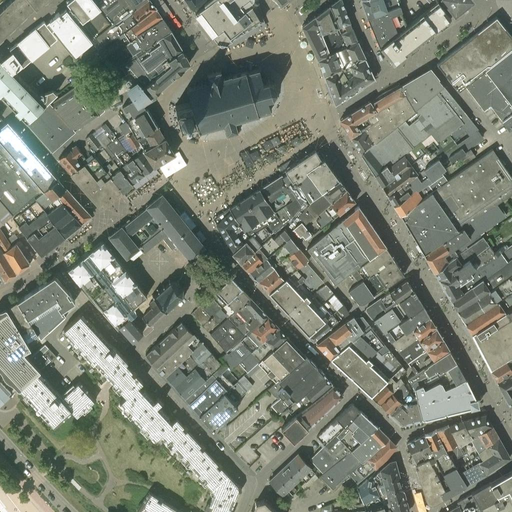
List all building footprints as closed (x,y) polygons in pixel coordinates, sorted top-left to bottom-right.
[(10,0),(0,10),(0,42),(4,39),(3,38),(8,33),(9,34),(16,28),(15,27),(20,22),(21,23),(27,17),(26,16),(30,12),(34,8),(36,9),(42,4),(47,2),(48,0),(10,0)] [(91,0),(113,26),(145,0),(91,0)] [(145,0),(113,26),(119,35),(155,8),(154,7),(149,0),(145,0)] [(185,0),(194,11),(206,0),(185,0)] [(206,0),(194,11),(216,40),(217,40),(225,42),(226,42),(263,19),(261,16),(262,16),(259,7),(256,3),(257,2),(256,0),(206,0)] [(341,0),(335,0),(329,5),(340,34),(341,33),(352,27),(341,0)] [(397,0),(361,0),(367,18),(400,7),(397,0)] [(456,12),(459,12),(469,5),(469,0),(442,0),(453,13),(455,11),(456,12)] [(437,2),(407,26),(379,47),(393,64),(450,18),(437,2)] [(329,5),(314,16),(318,25),(324,40),(331,37),(340,34),(329,5)] [(400,7),(367,18),(379,47),(407,26),(402,12),(400,7)] [(156,9),(155,8),(119,35),(126,44),(130,41),(135,37),(162,18),(156,9)] [(318,25),(314,16),(301,26),(317,59),(330,53),(324,40),(318,25)] [(487,24),(487,25),(436,64),(458,91),(465,86),(511,48),(511,37),(496,17),(489,22),(487,24)] [(162,18),(135,37),(143,48),(171,30),(163,19),(162,18)] [(352,27),(341,33),(342,37),(346,47),(358,42),(357,41),(352,27)] [(171,30),(143,48),(148,54),(139,61),(147,71),(146,71),(151,79),(183,52),(171,30)] [(333,41),(331,37),(324,40),(330,53),(334,52),(344,47),(346,47),(342,37),(333,41)] [(108,47),(112,54),(122,47),(117,41),(108,47)] [(358,42),(346,47),(344,47),(352,64),(365,58),(359,45),(358,42)] [(344,47),(334,52),(340,69),(352,64),(344,47)] [(511,48),(465,86),(478,103),(484,111),(490,106),(501,121),(508,130),(511,127),(511,48)] [(183,52),(151,79),(143,87),(146,90),(148,88),(150,91),(154,94),(159,90),(188,64),(189,61),(183,52)] [(330,53),(317,59),(320,67),(324,76),(340,69),(334,52),(330,53)] [(0,95),(0,96),(1,96),(3,97),(2,98),(3,99),(4,98),(6,100),(5,101),(6,102),(6,101),(8,103),(8,104),(10,106),(11,106),(13,108),(12,108),(13,109),(16,111),(15,111),(16,112),(18,114),(20,117),(21,116),(23,118),(22,119),(23,120),(24,119),(25,121),(25,122),(26,123),(27,122),(48,101),(57,92),(56,92),(52,88),(46,91),(45,98),(43,100),(24,80),(13,70),(3,59),(0,55),(0,95)] [(365,58),(352,64),(340,69),(355,92),(364,86),(375,78),(365,58)] [(193,119),(195,118),(198,131),(198,132),(199,133),(200,131),(203,130),(206,129),(206,132),(208,131),(208,129),(214,127),(214,129),(216,129),(215,126),(223,124),(226,132),(225,134),(226,135),(227,133),(231,132),(235,130),(238,132),(241,128),(240,125),(238,124),(236,125),(235,122),(242,119),(243,121),(245,121),(244,118),(257,114),(259,115),(259,114),(258,113),(263,111),(263,113),(265,113),(264,111),(269,110),(271,111),(271,109),(270,108),(266,97),(271,96),(272,98),(274,97),(272,95),(274,91),(277,91),(277,89),(275,89),(274,87),(273,84),(275,83),(274,81),(272,83),(268,81),(269,78),(267,78),(267,80),(262,81),(261,79),(264,78),(262,72),(260,73),(259,70),(260,68),(259,67),(257,69),(247,72),(247,71),(246,70),(244,72),(232,76),(231,72),(229,73),(230,75),(222,78),(220,71),(221,70),(219,69),(219,71),(208,74),(207,73),(206,74),(207,75),(209,81),(203,83),(202,81),(200,81),(201,84),(196,85),(195,83),(193,84),(194,86),(187,88),(186,89),(190,101),(174,106),(177,115),(179,123),(187,120),(188,121),(190,122),(192,121),(193,119)] [(355,92),(340,69),(324,76),(334,105),(340,101),(355,92)] [(416,77),(400,86),(405,95),(414,109),(443,86),(430,69),(416,77)] [(50,103),(28,123),(27,123),(52,151),(74,131),(99,115),(104,111),(93,98),(96,94),(87,78),(80,83),(75,86),(50,103)] [(108,89),(107,87),(99,91),(110,109),(120,103),(129,118),(146,108),(143,104),(156,96),(154,94),(150,91),(146,94),(141,89),(142,88),(136,81),(132,84),(128,78),(108,89)] [(414,109),(370,145),(360,153),(375,175),(386,166),(387,166),(404,154),(430,134),(438,143),(449,135),(454,130),(460,126),(469,118),(443,86),(414,109)] [(377,100),(371,103),(377,113),(405,95),(400,86),(377,100)] [(370,124),(360,130),(370,145),(414,109),(405,95),(377,113),(367,119),(370,124)] [(369,101),(340,119),(346,131),(350,136),(360,130),(356,124),(366,118),(366,119),(367,119),(377,113),(371,103),(369,101)] [(136,130),(132,132),(125,122),(118,127),(132,148),(134,147),(137,150),(130,156),(132,159),(133,159),(144,151),(145,153),(152,149),(144,137),(158,128),(146,108),(129,118),(136,130)] [(0,201),(12,215),(33,197),(35,199),(42,193),(58,179),(47,167),(7,121),(4,124),(0,127),(0,201)] [(460,126),(454,130),(458,135),(464,131),(460,126)] [(164,139),(158,128),(144,137),(152,149),(145,153),(154,166),(174,154),(165,138),(164,139)] [(360,130),(350,136),(360,153),(370,145),(360,130)] [(445,152),(435,159),(417,173),(402,184),(406,190),(407,189),(410,193),(413,191),(414,192),(427,184),(435,177),(436,176),(441,170),(460,156),(465,153),(463,150),(481,137),(476,130),(475,132),(456,144),(445,152)] [(454,130),(449,135),(452,140),(458,135),(454,130)] [(96,139),(104,148),(120,169),(132,159),(130,156),(111,131),(106,134),(105,132),(96,139)] [(104,148),(96,139),(92,133),(85,138),(97,154),(104,148)] [(430,134),(404,154),(417,173),(435,159),(445,152),(456,144),(452,140),(449,135),(438,143),(430,134)] [(70,150),(59,158),(58,158),(71,173),(88,161),(76,145),(70,150)] [(88,161),(71,173),(101,207),(112,198),(120,192),(130,185),(131,183),(120,169),(104,148),(97,154),(88,161)] [(318,149),(316,151),(315,149),(300,159),(300,158),(296,161),(280,172),(281,174),(302,203),(306,196),(309,200),(321,192),(306,171),(324,158),(318,149)] [(431,191),(419,200),(401,215),(413,233),(424,252),(442,240),(496,204),(511,192),(511,177),(509,173),(506,169),(492,150),(493,150),(492,149),(451,177),(441,185),(431,191)] [(470,149),(465,153),(460,156),(465,163),(475,156),(470,149)] [(144,151),(133,159),(144,174),(154,166),(145,153),(144,151)] [(404,154),(387,166),(393,175),(381,185),(388,195),(402,184),(417,173),(404,154)] [(339,179),(324,158),(306,171),(321,192),(339,179)] [(144,174),(133,159),(132,159),(120,169),(131,183),(144,174)] [(393,175),(387,166),(386,166),(375,175),(381,185),(393,175)] [(268,181),(269,182),(259,188),(278,217),(283,225),(289,220),(298,208),(302,203),(281,174),(277,177),(276,176),(275,176),(274,177),(273,177),(271,178),(270,179),(269,179),(268,181)] [(441,185),(435,177),(427,184),(431,191),(441,185)] [(58,179),(42,193),(50,202),(57,195),(65,188),(58,179)] [(339,179),(321,192),(330,203),(346,189),(339,179)] [(402,184),(388,195),(394,205),(410,193),(407,189),(406,190),(402,184)] [(427,184),(414,192),(419,200),(431,191),(427,184)] [(90,216),(65,188),(57,195),(63,201),(76,217),(81,223),(90,216)] [(259,188),(228,208),(247,238),(267,225),(278,217),(259,188)] [(346,189),(330,203),(338,215),(355,201),(346,189)] [(200,241),(201,240),(199,237),(197,235),(196,235),(190,229),(195,225),(184,211),(179,215),(180,214),(178,211),(175,208),(174,209),(173,208),(178,205),(178,204),(168,191),(167,191),(162,194),(161,193),(146,206),(147,207),(142,211),(142,210),(138,213),(139,214),(122,227),(121,226),(108,236),(126,258),(128,256),(132,261),(143,252),(139,247),(163,227),(177,244),(190,260),(205,247),(200,241)] [(413,191),(410,193),(394,205),(400,214),(400,215),(401,215),(419,200),(414,192),(413,191)] [(321,192),(309,200),(310,201),(299,217),(305,225),(317,214),(330,203),(321,192)] [(33,197),(12,215),(11,216),(12,218),(26,237),(41,255),(63,238),(58,231),(45,215),(63,201),(57,195),(50,202),(42,193),(35,199),(33,197)] [(0,201),(0,227),(12,218),(11,216),(12,215),(0,201)] [(76,217),(63,201),(45,215),(58,231),(76,217)] [(330,203),(317,214),(320,217),(316,221),(319,225),(317,226),(320,229),(338,215),(330,203)] [(496,204),(442,240),(451,252),(453,251),(456,255),(467,247),(466,246),(481,236),(480,234),(505,216),(496,204)] [(385,246),(358,207),(358,206),(357,207),(336,224),(306,248),(326,272),(334,283),(339,280),(385,246)] [(247,238),(228,208),(212,218),(221,233),(222,234),(233,252),(247,238)] [(76,217),(58,231),(63,238),(81,223),(76,217)] [(283,225),(278,217),(267,225),(272,232),(273,234),(281,227),(283,225)] [(305,238),(310,234),(310,233),(302,222),(294,229),(300,236),(302,235),(305,238)] [(247,238),(233,252),(232,253),(241,263),(254,251),(265,241),(264,239),(269,235),(272,232),(267,225),(247,238)] [(163,227),(139,247),(143,252),(143,253),(162,238),(171,249),(177,244),(163,227)] [(16,243),(12,246),(0,228),(0,247),(17,272),(28,264),(29,264),(29,263),(27,260),(28,259),(27,258),(26,259),(21,250),(16,243)] [(283,230),(273,239),(278,247),(289,237),(285,231),(283,230)] [(265,241),(254,251),(263,260),(265,259),(278,247),(273,239),(270,237),(265,241)] [(289,237),(278,247),(265,259),(273,268),(287,256),(297,247),(289,237)] [(467,247),(456,255),(462,263),(488,244),(482,237),(467,247)] [(442,240),(424,252),(423,253),(434,271),(456,255),(453,251),(451,252),(442,240)] [(94,304),(96,307),(99,305),(102,309),(103,308),(132,342),(142,333),(129,317),(131,315),(134,313),(136,311),(133,307),(147,296),(120,262),(102,241),(68,269),(79,282),(80,282),(95,301),(97,302),(94,304)] [(462,263),(449,271),(457,284),(475,271),(508,247),(506,244),(494,253),(488,244),(462,263)] [(475,271),(457,284),(456,285),(461,295),(482,279),(511,257),(511,244),(508,247),(475,271)] [(404,274),(385,246),(339,280),(358,303),(362,303),(404,274)] [(0,272),(4,280),(16,273),(17,272),(0,247),(0,272)] [(308,260),(297,247),(287,256),(297,268),(305,262),(308,260)] [(254,251),(241,263),(242,264),(248,271),(249,272),(263,260),(254,251)] [(462,263),(456,255),(434,271),(438,279),(449,271),(462,263)] [(297,268),(287,256),(273,268),(284,280),(297,268)] [(511,257),(482,279),(489,290),(511,273),(511,257)] [(265,259),(263,260),(249,272),(258,281),(273,268),(265,259)] [(297,268),(284,280),(268,292),(290,315),(306,333),(334,311),(335,312),(345,307),(325,285),(324,286),(316,291),(325,301),(321,304),(310,292),(322,281),(305,262),(297,268)] [(284,280),(273,268),(258,281),(268,292),(284,280)] [(449,271),(438,279),(451,302),(451,301),(461,295),(456,285),(457,284),(449,271)] [(511,273),(489,290),(496,301),(498,300),(511,290),(511,273)] [(54,276),(17,300),(41,340),(66,317),(61,310),(74,301),(71,296),(69,297),(69,296),(71,294),(68,290),(67,291),(54,276)] [(202,325),(242,288),(231,276),(214,292),(191,313),(202,325)] [(171,306),(172,308),(174,306),(172,305),(176,301),(177,303),(179,302),(177,300),(182,297),(183,297),(184,296),(182,295),(182,289),(185,288),(184,286),(182,287),(178,283),(179,280),(177,280),(176,282),(170,282),(170,279),(168,280),(169,282),(165,286),(163,284),(162,286),(163,287),(160,291),(158,289),(157,290),(158,292),(154,296),(152,294),(151,295),(155,299),(148,304),(151,308),(142,317),(149,325),(165,310),(167,312),(168,311),(167,309),(171,306)] [(461,295),(451,301),(457,312),(489,290),(482,279),(461,295)] [(413,290),(407,280),(366,308),(366,311),(372,319),(413,290)] [(250,297),(242,288),(202,325),(207,331),(208,332),(217,323),(218,323),(227,315),(228,316),(250,297)] [(413,290),(372,319),(391,342),(428,315),(413,290)] [(489,290),(457,312),(464,323),(496,301),(489,290)] [(511,290),(498,300),(505,311),(511,306),(511,290)] [(228,316),(216,328),(210,334),(227,352),(251,330),(267,315),(250,297),(228,316)] [(17,300),(6,308),(27,341),(33,338),(34,337),(39,341),(41,340),(17,300)] [(498,300),(496,301),(464,323),(471,334),(505,311),(498,300)] [(511,306),(505,311),(471,334),(480,352),(490,370),(511,356),(511,306)] [(348,313),(345,307),(335,312),(334,311),(306,333),(311,339),(314,339),(330,326),(348,313)] [(6,308),(0,311),(0,368),(18,387),(24,394),(42,378),(44,376),(39,371),(41,369),(50,360),(43,353),(48,348),(44,344),(29,358),(26,355),(23,352),(30,348),(27,341),(6,308)] [(102,371),(109,378),(127,361),(112,345),(112,346),(86,318),(87,318),(82,312),(62,331),(75,345),(77,344),(81,348),(79,349),(92,364),(96,361),(104,369),(102,371)] [(279,328),(267,315),(251,330),(262,343),(265,341),(279,328)] [(434,325),(428,315),(391,342),(398,352),(434,325)] [(342,324),(316,343),(330,358),(363,332),(355,319),(353,316),(342,324)] [(363,332),(330,358),(349,375),(361,385),(371,395),(383,383),(401,364),(389,350),(362,317),(355,319),(363,332)] [(192,334),(182,323),(181,321),(174,327),(169,332),(167,335),(159,341),(157,344),(156,343),(151,348),(151,349),(145,354),(157,367),(192,334)] [(441,337),(434,325),(398,352),(407,362),(441,337)] [(279,328),(265,341),(272,349),(286,335),(279,328)] [(227,352),(221,357),(220,358),(228,367),(231,370),(239,363),(262,343),(251,330),(227,352)] [(193,333),(192,334),(157,367),(165,376),(201,342),(193,333)] [(286,335),(272,349),(257,363),(275,382),(305,355),(304,354),(286,335)] [(441,337),(407,362),(415,372),(449,349),(441,337)] [(262,343),(239,363),(247,372),(257,363),(272,349),(265,341),(262,343)] [(212,353),(201,342),(165,376),(174,386),(212,353)] [(48,348),(43,353),(50,360),(51,362),(56,357),(48,348)] [(449,349),(415,372),(407,377),(410,382),(417,378),(427,374),(437,369),(438,371),(455,361),(449,349)] [(212,353),(174,386),(188,403),(222,372),(228,367),(220,358),(221,357),(220,356),(217,359),(212,353)] [(275,382),(268,389),(278,400),(271,406),(279,414),(280,416),(287,410),(324,375),(305,355),(275,382)] [(511,371),(511,356),(490,370),(496,382),(511,371)] [(417,378),(410,382),(412,388),(408,389),(410,392),(414,398),(415,398),(414,389),(421,386),(423,390),(436,383),(441,385),(443,389),(465,378),(455,361),(438,371),(437,369),(427,374),(417,378)] [(406,371),(401,364),(383,383),(392,392),(402,381),(400,377),(405,372),(406,371)] [(133,368),(131,370),(131,369),(115,384),(118,388),(125,396),(121,400),(132,412),(130,414),(143,428),(145,426),(149,430),(147,432),(154,440),(160,434),(167,441),(169,439),(172,443),(170,445),(180,455),(184,460),(186,458),(189,462),(187,464),(201,478),(203,477),(206,480),(204,482),(214,492),(206,503),(204,509),(206,509),(205,511),(229,511),(238,491),(241,490),(240,484),(237,485),(221,467),(223,466),(219,461),(217,463),(204,449),(206,447),(202,443),(200,444),(187,430),(189,428),(185,424),(183,426),(176,418),(171,423),(156,407),(160,403),(163,401),(159,396),(152,402),(137,386),(142,382),(135,374),(137,372),(133,368)] [(511,371),(496,382),(508,404),(511,401),(511,371)] [(222,372),(188,403),(199,415),(230,387),(225,381),(221,384),(220,382),(226,377),(222,372)] [(243,375),(230,387),(199,415),(212,429),(214,427),(217,425),(226,426),(225,418),(237,408),(233,403),(252,385),(243,375)] [(332,384),(324,375),(287,410),(293,416),(332,384)] [(42,378),(24,394),(54,427),(71,411),(76,416),(84,409),(82,408),(86,404),(88,406),(93,401),(95,399),(79,381),(60,398),(42,378)] [(421,386),(414,389),(415,398),(421,419),(424,418),(424,419),(444,413),(470,406),(470,407),(477,405),(475,397),(465,378),(443,389),(441,385),(436,383),(423,390),(421,386)] [(0,406),(10,397),(8,396),(11,393),(0,381),(0,406)] [(392,392),(391,393),(400,402),(410,392),(408,389),(402,381),(392,392)] [(383,383),(371,395),(378,403),(380,404),(391,393),(392,392),(383,383)] [(332,384),(293,416),(281,427),(293,440),(307,427),(342,395),(332,384)] [(410,392),(400,402),(389,413),(397,420),(402,424),(421,419),(415,398),(414,398),(410,392)] [(400,402),(391,393),(380,404),(389,413),(400,402)] [(336,436),(360,410),(352,403),(316,437),(318,439),(324,445),(334,435),(336,436)] [(334,435),(324,445),(325,446),(310,460),(314,464),(322,473),(365,436),(377,426),(367,417),(360,410),(336,436),(334,435)] [(462,420),(448,425),(459,446),(492,425),(485,414),(462,420)] [(447,425),(435,429),(446,452),(447,452),(452,461),(463,454),(459,446),(448,425),(447,425)] [(499,437),(492,425),(459,446),(463,454),(466,453),(467,455),(462,457),(466,464),(476,456),(499,437)] [(377,426),(365,436),(377,449),(388,438),(389,437),(377,426)] [(425,434),(424,434),(435,458),(446,452),(435,429),(425,434)] [(424,434),(406,442),(414,457),(413,457),(417,467),(435,458),(424,434)] [(322,473),(319,475),(332,489),(339,482),(349,474),(365,458),(366,460),(377,449),(365,436),(322,473)] [(501,442),(499,437),(476,456),(479,462),(485,473),(485,474),(508,458),(510,457),(506,451),(501,442)] [(388,438),(377,449),(366,460),(374,468),(386,458),(391,451),(396,446),(388,438)] [(459,472),(452,461),(447,452),(446,452),(435,458),(417,467),(415,468),(419,480),(422,488),(426,500),(426,501),(427,502),(428,503),(429,503),(430,503),(431,503),(432,503),(441,498),(443,498),(466,485),(459,472)] [(310,467),(298,454),(291,460),(307,476),(308,475),(310,478),(315,473),(310,468),(310,467)] [(468,466),(459,472),(466,485),(467,484),(466,484),(467,484),(469,482),(470,482),(485,473),(479,462),(476,456),(466,464),(468,466)] [(374,468),(366,460),(365,458),(349,474),(357,484),(374,468)] [(291,460),(283,467),(296,481),(300,477),(305,482),(310,478),(308,475),(307,476),(291,460)] [(394,460),(392,461),(389,462),(373,478),(375,481),(375,483),(374,484),(379,495),(382,504),(385,511),(407,511),(408,511),(401,486),(395,463),(394,460)] [(283,467),(275,475),(291,491),(290,492),(292,494),(297,490),(292,485),(296,481),(283,467)] [(511,511),(511,469),(471,493),(481,511),(480,511),(511,511)] [(275,475),(269,480),(276,488),(282,494),(287,499),(292,494),(290,492),(291,491),(275,475)] [(379,495),(374,484),(373,481),(366,479),(357,488),(362,503),(362,504),(369,500),(379,495)] [(184,511),(185,511),(180,508),(178,510),(162,500),(164,498),(159,494),(157,497),(149,491),(137,510),(139,511),(184,511)] [(480,511),(481,511),(471,493),(456,502),(458,505),(457,505),(460,511),(480,511)] [(347,504),(359,503),(358,496),(347,497),(347,504)] [(251,511),(276,511),(263,500),(255,502),(251,511)] [(369,500),(362,504),(364,511),(385,511),(382,504),(377,506),(376,503),(370,505),(369,500)] [(332,503),(321,508),(320,511),(336,511),(337,511),(333,511),(332,503)] [(347,504),(348,511),(364,511),(362,504),(362,503),(359,503),(347,504)]
